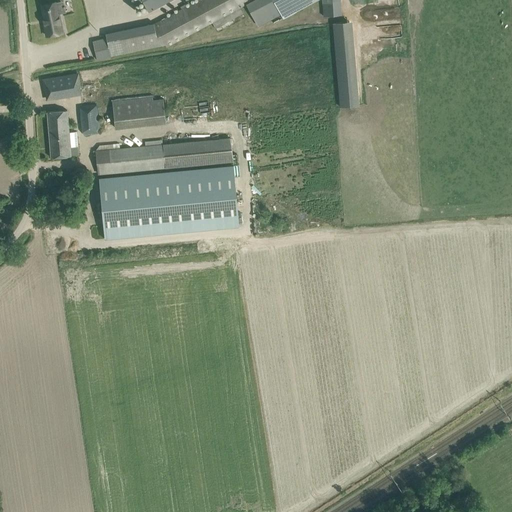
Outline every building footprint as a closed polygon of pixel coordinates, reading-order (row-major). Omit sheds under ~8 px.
[(130,0),(130,1),(133,7),(143,1),(149,13),(172,0),(130,0)] [(258,26),(281,14),(283,19),(297,12),(290,0),(197,0),(154,24),(167,47),(241,8),(246,4),(258,26)] [(321,0),(323,16),(340,15),(339,0),(321,0)] [(59,14),(57,14),(55,2),(41,5),(44,18),(43,18),(44,23),(46,36),(62,32),(59,14)] [(358,106),(352,21),(332,23),(338,107),(358,106)] [(110,56),(107,39),(93,42),(97,60),(111,57),(110,56)] [(47,93),(48,99),(79,94),(78,87),(80,87),(78,74),(43,80),(45,93),(47,93)] [(165,123),(163,97),(153,98),(153,95),(111,99),(114,128),(165,123)] [(79,108),(82,134),(100,132),(98,106),(79,108)] [(47,112),(51,158),(71,156),(78,155),(76,132),(70,132),(68,110),(47,112)] [(231,138),(135,146),(96,151),(99,174),(233,161),(231,138)] [(233,166),(99,178),(105,239),(239,226),(233,166)]
